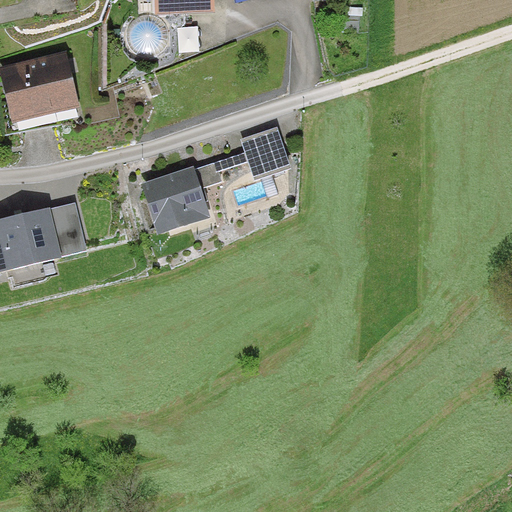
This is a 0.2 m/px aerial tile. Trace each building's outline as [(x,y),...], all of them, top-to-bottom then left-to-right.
[(210,10),(209,0),(159,0),(160,12),(210,10)] [(75,105),(63,58),(4,72),(16,119),(75,105)] [(276,132),(245,142),(257,179),(288,169),(276,132)] [(207,217),(192,172),(145,187),(160,232),(207,217)] [(47,214),(0,225),(0,272),(58,259),(47,214)]
